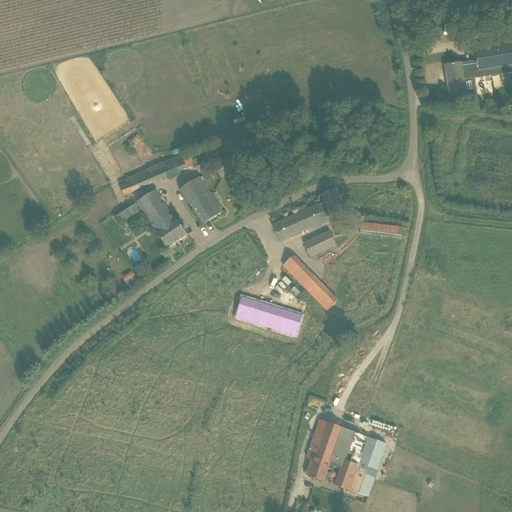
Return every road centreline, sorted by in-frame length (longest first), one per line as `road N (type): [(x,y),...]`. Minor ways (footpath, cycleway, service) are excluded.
road 1 (unclassified): [(0,439),(71,349),(211,242),(310,189),(403,171),(413,144),(412,103),(389,0)]
road 2 (track): [(420,214),(390,338),(349,378),(339,408)]
